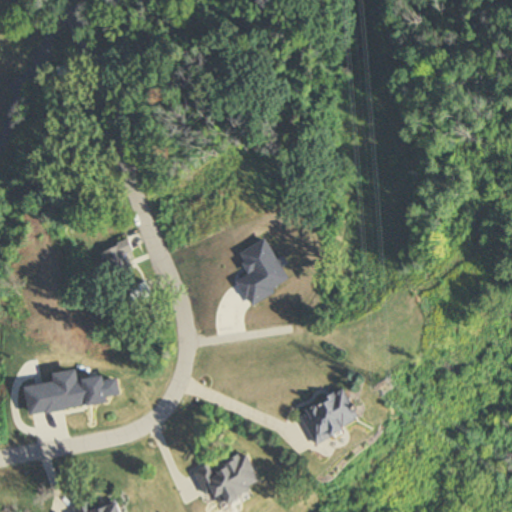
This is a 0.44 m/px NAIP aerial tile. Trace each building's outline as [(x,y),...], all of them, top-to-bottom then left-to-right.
[(77,78),(73,64),(57,68),(61,83),(77,78)] [(131,267),(126,255),(135,251),(131,241),(98,255),(107,277),(131,267)] [(150,294),(144,283),(128,291),(134,302),(150,294)] [(363,420),(348,390),(302,413),(317,444),(363,420)] [(198,472),(210,497),(218,493),(225,506),(267,485),(251,454),(218,470),(215,463),(198,472)] [(75,506),(77,511),(125,511),(121,501),(98,509),(95,500),(75,506)]
